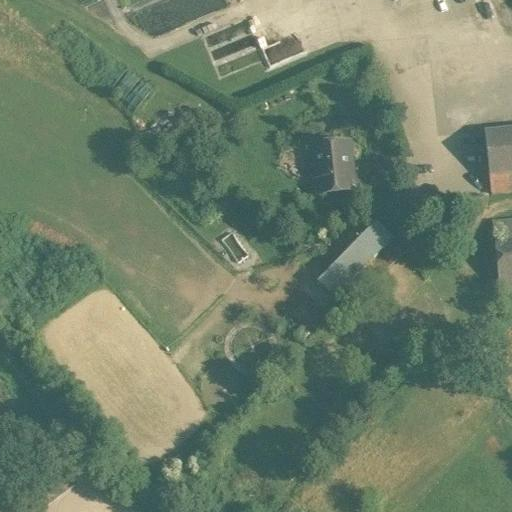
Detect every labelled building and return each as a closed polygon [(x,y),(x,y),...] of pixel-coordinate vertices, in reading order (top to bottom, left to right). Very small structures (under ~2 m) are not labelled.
[(398,0),(403,11),(428,0),(398,0)] [(111,94),(134,108),(147,88),(124,74),(111,94)] [(511,130),(485,133),(491,196),(511,193),(511,130)] [(349,145),(312,148),(312,151),(310,153),(312,177),(315,179),(316,196),(354,192),(349,145)] [(511,221),(493,224),(500,293),(511,292),(511,221)] [(391,240),(375,225),(318,283),(334,299),(391,240)] [(438,256),(414,234),(390,259),(414,282),(438,256)]
